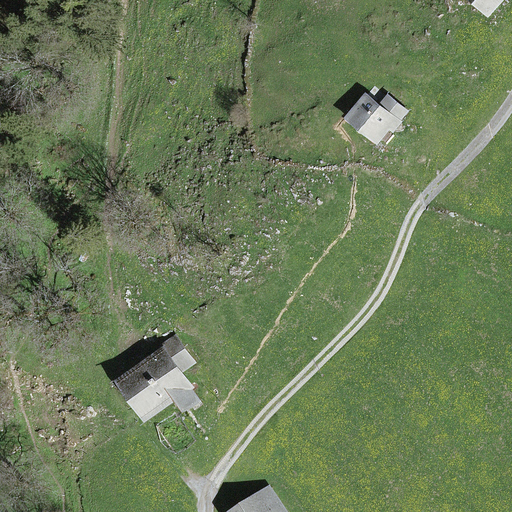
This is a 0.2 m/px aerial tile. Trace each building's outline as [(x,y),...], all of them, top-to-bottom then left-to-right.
[(474,0),(491,13),(501,0),(474,0)] [(387,125),(394,116),(400,121),(408,111),(392,99),(384,109),(369,96),(350,119),(378,142),(390,127),(387,125)] [(393,129),(400,121),(394,116),(387,125),(390,127),(393,129)] [(177,396),(187,411),(200,401),(180,373),(195,363),(177,337),(161,348),(166,355),(127,383),(150,415),(177,396)] [(235,511),(286,511),(271,489),(235,511)]
